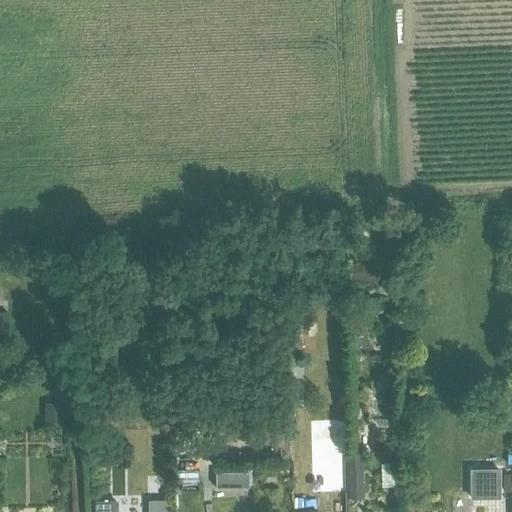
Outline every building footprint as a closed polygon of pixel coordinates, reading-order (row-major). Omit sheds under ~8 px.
[(352,283),(380,282),(380,266),(352,266),(352,283)] [(9,313),(0,313),(0,335),(9,335),(9,313)] [(302,321),(289,321),(290,351),(303,351),(302,330),(302,321)] [(65,403),(45,403),(45,425),(65,425),(65,403)] [(345,440),(311,441),(312,493),(346,492),(345,440)] [(394,447),(380,447),(381,462),(394,461),(394,447)] [(348,455),(349,479),(350,500),(365,500),(364,455),(363,455),(362,448),(354,448),(355,455),(348,455)] [(397,464),(381,465),(382,488),(398,488),(397,464)] [(466,499),(485,499),(485,465),(465,466),(466,499)] [(170,469),(170,482),(188,482),(187,469),(170,469)] [(248,474),(232,474),(232,489),(248,489),(248,474)] [(149,511),(113,511),(114,500),(92,500),(92,511),(166,511),(167,500),(150,500),(149,511)]
